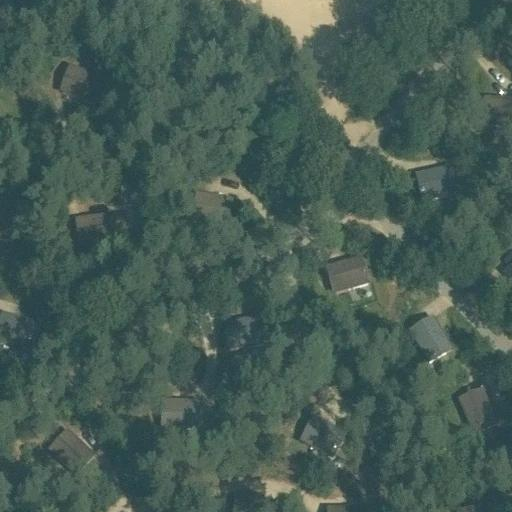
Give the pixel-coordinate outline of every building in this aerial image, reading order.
[(56,0),(18,0),(21,15),(58,10),(56,0)] [(105,81),(70,68),(60,94),(95,108),(105,81)] [(511,129),(511,101),(485,101),(484,129),(511,129)] [(452,169),(415,177),(422,204),(459,196),(452,169)] [(228,231),(233,203),(195,196),(190,224),(228,231)] [(17,216),(0,214),(0,241),(14,243),(17,216)] [(113,217),(76,221),(79,249),(116,245),(113,217)] [(362,260),(325,272),(333,298),(370,287),(362,260)] [(511,268),(503,277),(511,285),(511,268)] [(38,326),(2,315),(0,323),(0,343),(32,353),(38,326)] [(223,326),(228,353),(264,348),(260,320),(223,326)] [(433,320),(408,335),(428,366),(453,351),(433,320)] [(484,392),(458,403),(472,437),(499,426),(484,392)] [(161,403),(160,431),(199,432),(199,404),(161,403)] [(300,444),(333,463),(346,438),(314,420),(300,444)] [(68,433),(48,454),(76,480),(95,459),(68,433)] [(236,495),(233,511),(261,511),(263,500),(236,495)]
